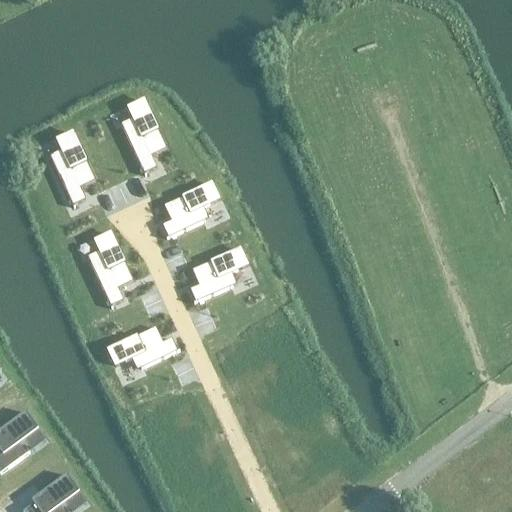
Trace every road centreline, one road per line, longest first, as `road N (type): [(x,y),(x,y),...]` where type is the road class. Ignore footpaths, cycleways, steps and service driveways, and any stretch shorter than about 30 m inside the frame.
road 1 (residential): [(492,411),(386,111)]
road 2 (residential): [(272,511),(138,243)]
road 3 (residential): [(362,511),(492,411)]
